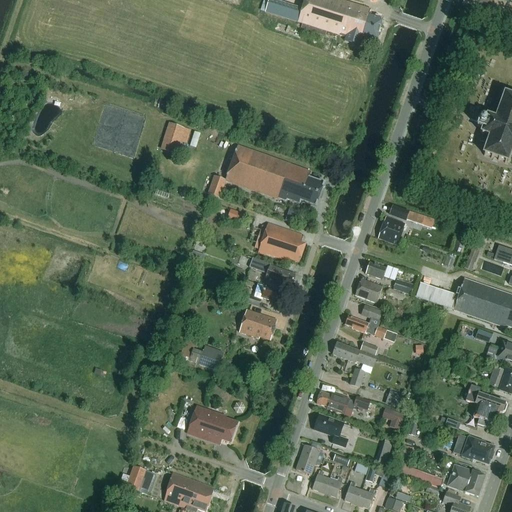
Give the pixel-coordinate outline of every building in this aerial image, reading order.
[(375,42),(381,22),(368,18),(370,11),(335,0),(304,0),(301,11),(273,2),(268,15),(302,25),(300,30),(325,37),(326,33),(346,40),(348,38),(360,42),(362,38),(375,42)] [(511,6),(498,2),(498,0),(464,0),(463,3),(511,20),(511,6)] [(511,95),(503,92),(494,118),(486,115),(484,121),(480,119),(477,128),(481,130),(480,133),(481,134),(481,135),(482,135),(481,136),(482,137),(480,143),(485,145),(481,156),(508,166),(511,155),(511,95)] [(183,130),(168,126),(161,151),(175,155),(183,130)] [(316,208),(324,185),(308,180),(310,174),(237,148),(225,183),(214,179),(208,196),(219,200),(225,183),(279,202),(279,200),(286,203),(287,201),(299,205),(300,202),(316,208)] [(409,213),(392,208),(389,217),(406,223),(409,213)] [(245,217),(230,211),(227,219),(243,225),(245,217)] [(397,248),(405,226),(385,219),(378,240),(397,248)] [(303,238),(268,226),(262,243),(258,254),(265,257),(266,256),(288,263),(289,261),(298,265),(305,247),(300,245),(303,238)] [(196,241),(193,251),(201,253),(204,242),(196,241)] [(511,252),(498,248),(493,261),(511,267),(511,275),(509,285),(511,286),(511,252)] [(479,252),(472,249),(464,270),(471,273),(479,252)] [(271,269),(272,266),(254,260),(251,269),(269,275),(267,282),(279,286),(280,284),(290,288),(294,277),(271,269)] [(386,271),(369,265),(365,276),(382,282),(383,279),(393,282),(394,278),(395,274),(386,271)] [(250,271),(248,279),(256,281),(258,274),(250,271)] [(425,280),(421,295),(429,297),(432,282),(425,280)] [(376,305),(382,289),(361,281),(355,298),(376,305)] [(511,297),(464,281),(458,299),(454,312),(465,316),(506,330),(507,328),(511,329),(511,297)] [(403,286),(395,284),(392,292),(410,297),(413,287),(403,284),(403,286)] [(261,300),(270,303),(270,301),(282,304),(284,296),(257,287),(253,299),(247,297),(245,305),(258,309),(261,300)] [(371,321),(369,326),(378,329),(380,323),(378,323),(381,314),(365,308),(361,317),(371,321)] [(270,343),(277,322),(246,312),(239,334),(259,341),(259,339),(270,343)] [(378,329),(369,326),(348,319),(345,327),(354,331),(355,332),(365,336),(365,334),(383,341),(387,333),(378,330),(378,329)] [(489,345),(492,336),(478,331),(475,340),(489,345)] [(375,358),(378,350),(363,344),(360,352),(375,358)] [(511,364),(511,347),(502,344),(497,359),(511,364)] [(374,366),(376,359),(359,352),(359,353),(337,345),(332,357),(355,365),(356,363),(357,359),(374,366)] [(490,356),(497,358),(499,348),(492,347),(490,356)] [(223,355),(204,348),(202,354),(193,351),(188,364),(217,373),(223,355)] [(506,373),(495,369),(494,369),(488,387),(500,391),(499,392),(510,397),(511,392),(511,373),(506,371),(506,373)] [(359,390),(365,374),(354,370),(349,387),(359,390)] [(472,379),(459,375),(457,381),(470,386),(472,379)] [(505,414),(506,408),(505,405),(480,396),(481,391),(471,388),(466,403),(478,407),(473,420),(479,422),(477,426),(487,430),(489,425),(494,427),(499,414),(501,415),(505,414)] [(389,391),(385,403),(398,408),(402,396),(389,391)] [(331,397),(320,394),(316,406),(327,409),(327,410),(345,416),(349,401),(332,395),(331,397)] [(356,399),(353,408),(367,413),(370,404),(356,399)] [(225,420),(226,418),(197,409),(187,435),(219,446),(221,441),(230,444),(237,424),(225,420)] [(345,450),(348,442),(339,439),(344,425),(319,417),(314,432),(334,439),(332,445),(345,450)] [(419,421),(412,419),(407,436),(414,438),(419,421)] [(455,431),(458,425),(447,421),(444,427),(455,431)] [(176,423),(172,434),(183,438),(187,427),(176,423)] [(482,443),(468,439),(461,459),(472,463),(472,461),(488,467),(494,449),(481,445),(482,443)] [(382,443),(378,464),(388,466),(392,445),(382,443)] [(315,465),(315,463),(317,457),(319,452),(304,447),(300,460),(315,465)] [(394,476),(439,491),(443,482),(408,469),(413,450),(403,448),(394,476)] [(350,461),(335,456),(332,463),(347,469),(350,461)] [(320,465),(315,463),(315,465),(300,460),(296,472),(310,477),(314,466),(319,468),(320,465)] [(360,475),(362,468),(357,466),(354,473),(360,475)] [(477,499),(485,478),(455,467),(447,489),(477,499)] [(153,476),(133,469),(126,489),(146,496),(153,476)] [(372,484),(376,471),(370,469),(365,482),(372,484)] [(312,491),(324,496),(329,481),(322,478),(323,475),(319,473),(317,477),(312,491)] [(388,475),(383,474),(380,484),(385,486),(388,475)] [(199,511),(206,511),(214,490),(172,475),(164,503),(186,511),(186,510),(190,511),(193,511),(194,510),(199,511)] [(336,483),(329,481),(324,496),(336,500),(342,485),(341,485),(343,481),(338,480),(336,483)] [(344,503),(356,507),(361,492),(354,490),(356,486),(351,484),(349,488),(344,503)] [(436,497),(438,491),(427,487),(425,492),(436,497)] [(361,492),(356,507),(368,511),(374,497),(373,497),(375,493),(370,491),(369,495),(361,492)] [(468,511),(470,510),(458,506),(460,500),(446,495),(443,505),(453,508),(451,511),(468,511)] [(391,511),(399,511),(402,505),(387,499),(384,509),(391,511)]
